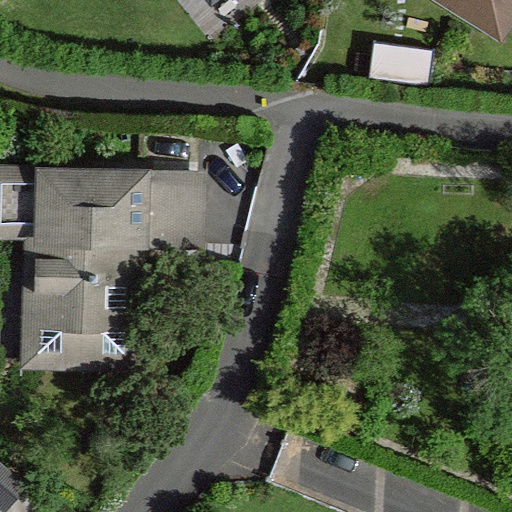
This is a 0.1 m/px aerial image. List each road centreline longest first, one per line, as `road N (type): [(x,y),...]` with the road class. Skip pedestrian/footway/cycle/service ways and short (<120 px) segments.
road 1 (track): [(0,71),(78,89),(301,107)]
road 2 (residential): [(511,128),(301,107)]
